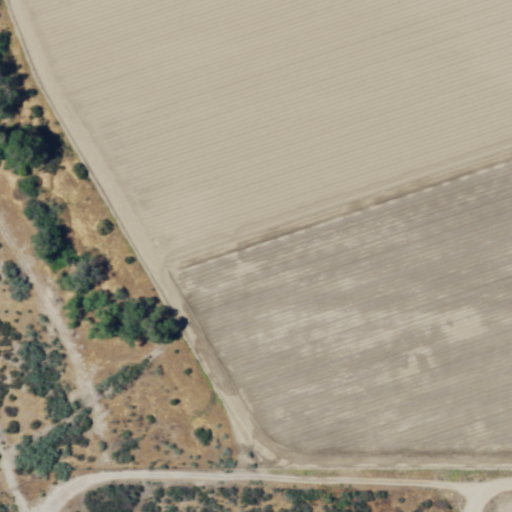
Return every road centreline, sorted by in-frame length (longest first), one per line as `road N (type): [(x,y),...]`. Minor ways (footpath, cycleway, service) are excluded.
road 1 (track): [(511,493),(255,483),(0,14)]
road 2 (track): [(255,483),(61,498),(38,511)]
